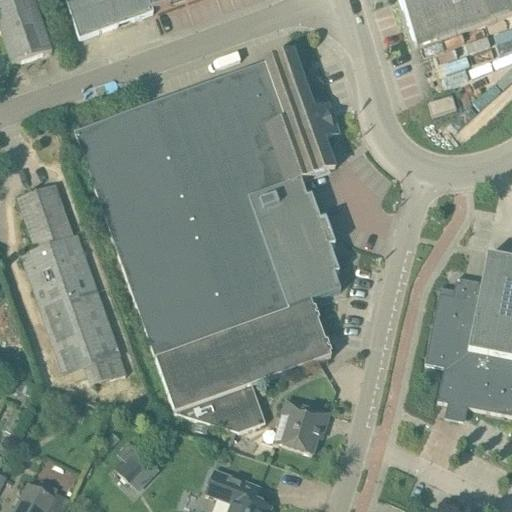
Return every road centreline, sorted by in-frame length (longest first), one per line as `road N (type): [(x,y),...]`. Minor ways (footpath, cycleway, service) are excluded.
road 1 (unclassified): [(337,511),(423,171)]
road 2 (unclassified): [(0,119),(327,0)]
road 3 (unclassified): [(423,171),(386,143),(334,0)]
